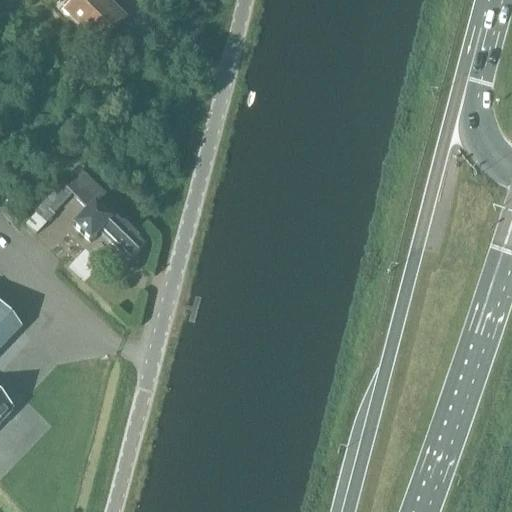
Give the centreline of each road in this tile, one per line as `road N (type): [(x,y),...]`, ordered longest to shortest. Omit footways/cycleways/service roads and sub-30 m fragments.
road 1 (unclassified): [(114,511),(246,0)]
road 2 (trunk): [(486,27),(459,76),(350,511)]
road 3 (trunk): [(421,511),(511,208)]
road 4 (trunk): [(486,27),(478,123),(486,147),(511,172)]
